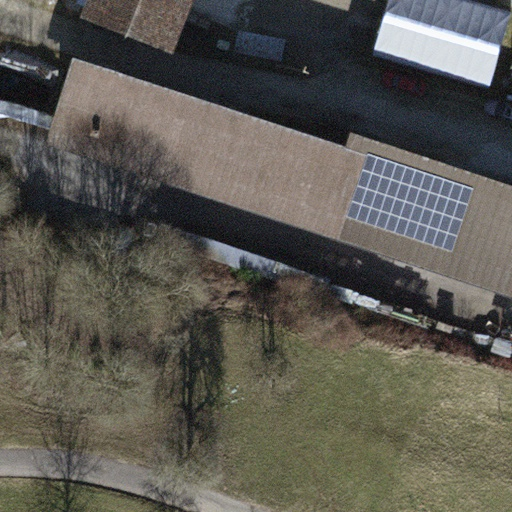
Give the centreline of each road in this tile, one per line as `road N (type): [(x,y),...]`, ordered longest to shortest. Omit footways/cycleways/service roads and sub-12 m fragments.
road 1 (track): [(0,147),(511,315)]
road 2 (track): [(0,22),(51,28),(291,106),(364,89),(511,143)]
road 3 (track): [(0,467),(40,462),(167,488),(236,511)]
